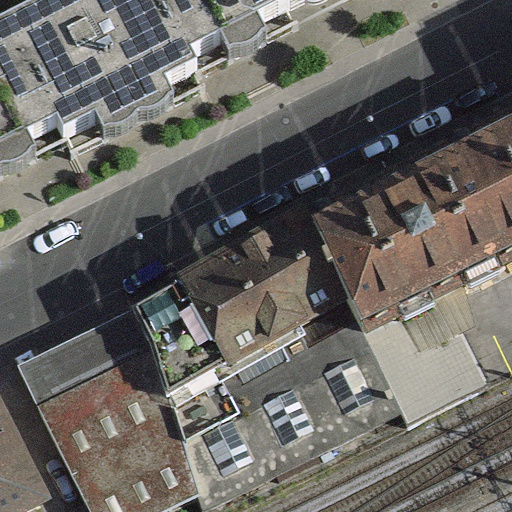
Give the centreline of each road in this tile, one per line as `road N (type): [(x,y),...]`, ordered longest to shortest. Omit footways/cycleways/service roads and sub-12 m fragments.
road 1 (secondary): [(511,48),(0,308)]
road 2 (motorway): [(0,391),(511,148)]
road 3 (motorway): [(251,0),(0,119)]
